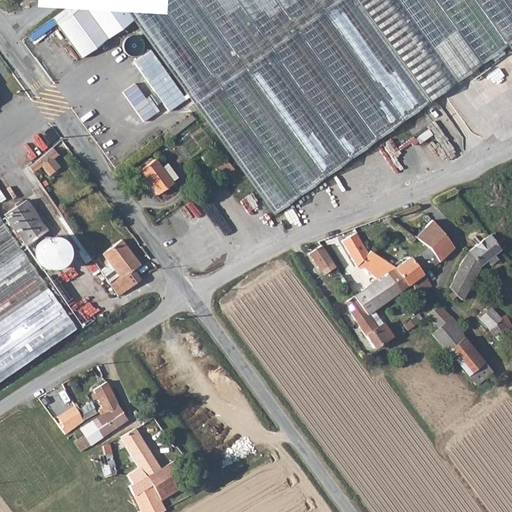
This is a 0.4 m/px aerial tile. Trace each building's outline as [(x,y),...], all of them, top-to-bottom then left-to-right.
[(138,23),(122,0),(102,0),(65,26),(87,58),(138,23)] [(508,59),(511,64),(511,0),(122,0),(138,23),(239,171),(255,162),(306,132),(334,177),(508,59)] [(134,61),(170,111),(187,99),(151,49),(134,61)] [(168,144),(198,122),(194,117),(164,138),(168,144)] [(273,219),(334,177),(306,132),(255,162),(239,171),(273,219)] [(397,142),(370,161),(379,173),(407,154),(419,172),(431,165),(413,139),(401,147),(397,142)] [(57,155),(51,148),(37,161),(29,169),(32,174),(40,167),(49,176),(59,167),(53,160),(57,155)] [(155,164),(141,174),(157,198),(170,189),(170,186),(177,181),(168,169),(161,173),(155,164)] [(215,173),(221,182),(234,174),(228,165),(215,173)] [(479,181),(487,193),(506,183),(498,171),(479,181)] [(511,192),(506,183),(487,193),(508,225),(490,236),(501,252),(511,245),(511,192)] [(24,199),(2,216),(35,260),(47,251),(38,236),(46,230),(24,199)] [(182,233),(167,214),(152,225),(166,244),(182,233)] [(0,362),(66,316),(0,223),(0,362)] [(454,249),(455,246),(442,234),(429,223),(415,237),(429,248),(439,261),(454,249)] [(357,236),(344,246),(353,259),(366,249),(357,236)] [(453,291),(450,295),(453,300),(457,297),(460,298),(484,263),(487,261),(495,256),(501,252),(490,236),(470,250),(462,262),(450,289),(453,291)] [(100,273),(117,296),(140,280),(132,270),(138,265),(121,242),(102,255),(110,265),(100,273)] [(321,267),(330,261),(320,248),(312,254),(321,267)] [(423,274),(439,261),(429,248),(412,261),(410,258),(394,269),(406,287),(410,284),(423,274)] [(365,315),(368,313),(399,292),(385,275),(394,269),(371,251),(361,264),(378,281),(353,298),(365,315)] [(498,261),(495,256),(487,261),(490,266),(498,261)] [(327,275),(336,270),(330,261),(321,267),(327,275)] [(399,292),(406,287),(394,269),(385,275),(399,292)] [(431,285),(423,274),(410,284),(418,294),(431,285)] [(56,279),(49,284),(63,304),(70,299),(56,279)] [(376,326),(368,313),(365,315),(353,298),(344,305),(373,349),(391,337),(382,323),(376,326)] [(440,343),(447,352),(463,338),(458,325),(440,304),(426,315),(445,338),(440,343)] [(491,309),(479,319),(493,334),(499,341),(511,337),(502,321),(491,309)] [(0,383),(75,330),(66,316),(0,362),(0,383)] [(410,322),(414,326),(419,323),(416,318),(410,322)] [(492,371),(463,338),(447,352),(475,385),(492,371)] [(99,413),(101,417),(117,405),(106,383),(94,390),(105,409),(99,413)] [(73,402),(52,418),(59,427),(63,424),(61,420),(71,413),(72,415),(77,412),(79,411),(73,402)] [(126,421),(117,405),(101,417),(93,422),(103,437),(126,421)] [(64,434),(83,422),(77,412),(72,415),(71,413),(61,420),(63,424),(59,427),(64,434)] [(80,431),(91,445),(103,437),(93,422),(88,425),(80,431)] [(120,437),(127,450),(142,441),(134,429),(120,437)] [(81,451),(91,445),(80,431),(68,439),(71,444),(74,442),(81,451)] [(132,484),(128,486),(134,496),(152,486),(148,477),(160,469),(142,441),(127,450),(138,467),(128,475),(132,484)] [(102,446),(104,456),(112,454),(109,444),(102,446)] [(117,474),(112,454),(104,456),(99,457),(104,478),(114,474),(117,474)] [(173,462),(160,469),(148,477),(152,486),(134,496),(142,511),(160,511),(167,509),(161,499),(187,484),(173,462)]
